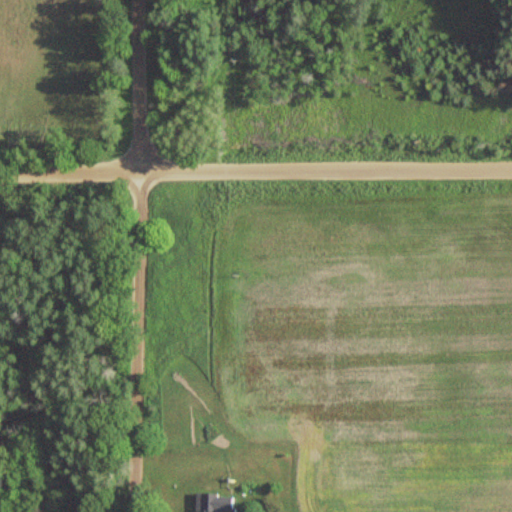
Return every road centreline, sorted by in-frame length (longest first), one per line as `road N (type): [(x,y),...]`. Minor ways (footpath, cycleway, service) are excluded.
road 1 (residential): [(511,171),(0,173)]
road 2 (residential): [(138,511),(141,171)]
road 3 (residential): [(141,171),(134,0)]
